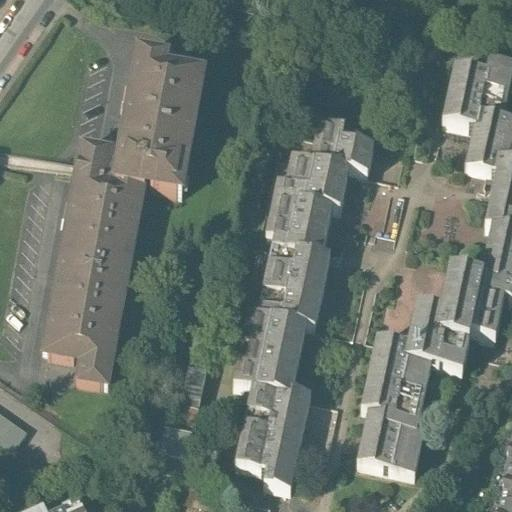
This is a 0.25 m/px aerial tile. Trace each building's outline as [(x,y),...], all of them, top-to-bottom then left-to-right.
[(101,393),(138,195),(175,202),(198,83),(165,77),(167,67),(141,63),(128,135),(123,134),(117,166),(116,166),(115,172),(108,171),(110,159),(85,155),(80,180),(46,363),(80,369),(76,389),(101,393)] [(483,238),(492,239),(511,243),(511,130),(503,129),(511,81),(511,76),(488,70),(484,83),(453,79),(443,133),(472,139),(464,177),(489,183),(494,184),(483,238)] [(339,142),(317,138),(310,169),(290,166),(282,193),(275,192),(273,204),(333,221),(341,221),(347,187),(348,180),(368,183),(374,156),(339,147),(339,142)] [(239,354),(300,368),(307,337),(314,341),(331,268),(321,264),(333,221),(273,204),(265,246),(275,249),(258,325),(246,323),(239,354)] [(511,243),(492,239),(480,290),(450,284),(440,324),(415,319),(408,356),(404,375),(432,380),(436,381),(462,387),(468,351),(470,347),(494,351),(504,312),(511,313),(511,243)] [(180,413),(197,417),(218,317),(201,312),(180,413)] [(416,444),(432,380),(404,375),(408,356),(375,349),(359,423),(367,425),(364,432),(356,475),(413,487),(423,446),(416,444)] [(248,414),(235,477),(267,484),(265,497),(276,499),(291,502),(292,497),(310,408),(291,402),(300,368),(239,354),(231,395),(250,401),(248,414)] [(180,413),(175,440),(192,444),(197,417),(180,413)] [(28,443),(0,424),(0,454),(14,463),(28,443)] [(153,482),(183,488),(192,444),(175,440),(162,438),(153,482)] [(511,511),(511,461),(502,511),(511,511)]
